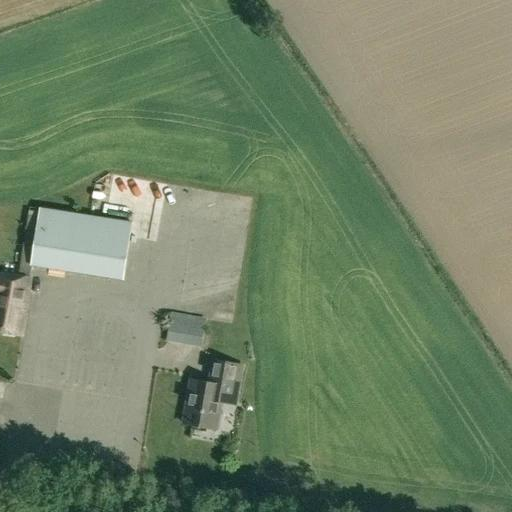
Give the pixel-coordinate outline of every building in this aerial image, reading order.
[(118,185),(105,191),(113,207),(126,200),(118,185)] [(31,267),(124,281),(133,222),(40,208),(31,267)] [(246,245),(182,261),(189,287),(180,289),(183,301),(246,285),(240,265),(250,262),(246,245)] [(0,274),(0,332),(23,336),(31,279),(0,274)] [(171,312),(167,339),(167,342),(202,348),(207,319),(171,312)] [(185,425),(217,430),(221,403),(236,405),(243,367),(214,362),(210,384),(192,381),(185,425)]
